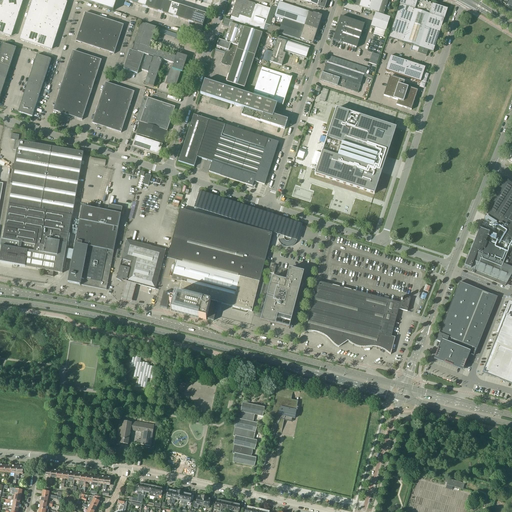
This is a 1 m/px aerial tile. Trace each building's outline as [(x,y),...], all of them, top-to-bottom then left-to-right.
[(5,0),(5,3),(21,9),(21,8),(22,4),(23,3),(22,3),(23,0),(5,0)] [(50,0),(48,7),(56,10),(59,0),(50,0)] [(59,0),(56,10),(64,12),(65,12),(64,12),(66,8),(66,7),(67,4),(66,2),(64,1),(63,1),(59,0)] [(80,0),(114,11),(117,0),(80,0)] [(147,0),(145,8),(153,10),(155,0),(147,0)] [(162,0),(155,0),(153,10),(160,13),(164,1),(162,0)] [(231,17),(230,20),(232,20),(263,31),(264,29),(265,24),(270,26),(277,7),(274,6),(271,5),(270,9),(257,4),(257,5),(255,5),(255,4),(243,0),(236,0),(231,16),(231,17)] [(297,0),(319,7),(318,8),(321,9),(321,8),(324,9),(327,0),(297,0)] [(345,2),(343,8),(355,11),(361,14),(362,12),(361,12),(362,8),(383,15),(387,4),(388,1),(388,0),(392,0),(395,1),(395,0),(353,0),(353,1),(352,4),(345,2)] [(444,19),(445,17),(448,9),(419,0),(401,0),(400,5),(389,38),(433,53),(433,52),(444,19)] [(164,1),(160,13),(168,15),(172,3),(164,1)] [(29,11),(45,16),(48,7),(40,4),(32,2),(31,6),(30,6),(30,7),(29,11)] [(275,15),(284,19),(299,24),(316,29),(320,16),(309,13),(309,12),(279,2),(275,15)] [(5,3),(1,13),(18,18),(18,17),(19,14),(19,13),(21,9),(5,3)] [(172,3),(168,15),(175,17),(179,6),(172,3)] [(179,6),(175,17),(183,20),(187,8),(179,6)] [(48,7),(45,16),(61,22),(61,21),(63,17),(63,18),(63,16),(64,13),(64,12),(56,10),(48,7)] [(187,8),(183,20),(191,22),(195,11),(187,8)] [(26,20),(26,21),(42,26),(45,16),(29,11),(29,12),(27,15),(27,16),(26,20)] [(195,11),(191,22),(203,26),(206,15),(195,11)] [(85,12),(80,27),(90,30),(95,16),(90,15),(90,14),(85,12)] [(1,13),(0,17),(0,22),(6,25),(15,28),(15,27),(16,23),(16,22),(17,19),(18,19),(18,18),(1,13)] [(385,31),(386,31),(390,17),(375,13),(371,26),(375,28),(385,31)] [(45,16),(42,26),(58,31),(59,27),(60,27),(60,26),(61,22),(45,16)] [(95,16),(90,30),(100,33),(104,19),(99,17),(99,18),(95,16)] [(333,40),(357,48),(365,24),(341,16),(333,40)] [(104,19),(100,33),(109,36),(114,23),(109,21),(109,20),(104,19)] [(223,25),(229,27),(227,34),(231,35),(228,43),(231,44),(238,46),(239,42),(257,48),(263,31),(225,19),(223,25)] [(299,24),(284,19),(279,33),(300,40),(300,39),(311,42),(316,29),(299,24)] [(23,30),(31,33),(39,35),(42,26),(26,21),(25,21),(26,21),(24,25),(24,26),(23,30)] [(114,23),(109,36),(119,40),(124,25),(118,23),(118,24),(114,23)] [(137,74),(144,54),(154,57),(153,58),(147,56),(142,70),(149,72),(145,84),(153,87),(162,60),(172,63),(165,83),(176,87),(181,72),(182,72),(187,57),(177,53),(176,57),(150,48),(156,28),(141,23),(135,42),(132,50),(130,50),(123,69),(137,74)] [(6,25),(3,35),(4,35),(7,36),(8,36),(10,37),(12,36),(12,35),(13,33),(13,32),(14,28),(15,28),(6,25)] [(42,26),(39,35),(47,38),(55,41),(55,40),(56,37),(57,35),(58,32),(58,31),(42,26)] [(80,27),(76,41),(81,43),(81,42),(86,44),(90,30),(80,27)] [(375,28),(373,34),(383,37),(385,31),(375,28)] [(159,34),(180,40),(181,36),(161,29),(159,34)] [(21,36),(20,38),(21,40),(23,41),(24,42),(24,41),(27,42),(28,43),(31,33),(23,30),(22,31),(21,34),(21,35),(21,36)] [(90,30),(86,44),(90,45),(90,46),(95,48),(100,33),(90,30)] [(31,33),(28,43),(31,44),(32,44),(35,45),(36,45),(39,35),(31,33)] [(100,33),(95,48),(100,49),(100,48),(105,50),(109,36),(100,33)] [(217,47),(216,48),(220,49),(220,48),(228,50),(229,51),(231,44),(228,43),(231,35),(227,34),(225,34),(223,41),(219,40),(218,43),(217,44),(218,44),(217,47)] [(39,35),(36,45),(39,46),(40,47),(43,48),(44,48),(47,38),(39,35)] [(109,36),(105,50),(109,51),(109,52),(114,54),(119,40),(109,36)] [(278,36),(269,62),(281,66),(285,54),(290,55),(290,53),(300,56),(299,58),(304,60),(305,58),(306,58),(308,50),(309,50),(310,47),(278,36)] [(47,38),(44,48),(47,49),(48,49),(50,50),(52,49),(53,46),(54,45),(55,41),(47,38)] [(223,57),(222,61),(222,62),(222,63),(223,64),(224,64),(224,65),(228,66),(228,65),(231,67),(226,82),(245,88),(252,64),(255,56),(257,48),(239,42),(238,46),(231,44),(229,51),(228,50),(227,52),(225,53),(224,58),(223,57)] [(0,97),(16,48),(2,43),(0,49),(0,97)] [(71,55),(70,60),(84,65),(87,55),(74,51),(72,56),(71,55)] [(32,117),(51,59),(37,55),(18,112),(32,117)] [(87,55),(84,65),(99,70),(100,65),(99,65),(101,60),(87,55)] [(421,82),(425,67),(391,56),(386,71),(421,82)] [(69,66),(67,70),(81,75),(84,65),(70,60),(68,65),(69,66)] [(364,74),(327,62),(326,64),(323,73),(320,80),(358,93),(364,74)] [(84,65),(81,75),(95,79),(96,75),(97,75),(99,70),(84,65)] [(272,102),(277,104),(282,105),(291,77),(262,67),(253,96),(272,102)] [(65,74),(63,79),(78,84),(81,75),(67,70),(66,75),(65,74)] [(81,75),(78,84),(92,89),(94,84),(93,84),(95,79),(81,75)] [(402,107),(405,108),(406,108),(411,110),(411,109),(413,105),(414,100),(415,100),(414,100),(416,96),(416,95),(417,91),(418,91),(418,90),(417,90),(413,89),(412,89),(408,87),(403,86),(405,82),(405,81),(404,81),(400,79),(399,79),(395,78),(391,76),(390,76),(390,77),(389,81),(388,81),(387,86),(385,90),(385,91),(384,95),(384,96),(389,97),(390,98),(393,99),(394,99),(398,100),(397,104),(396,105),(397,105),(401,107),(402,107)] [(63,85),(61,89),(75,94),(78,84),(63,79),(62,84),(63,85)] [(202,88),(200,94),(244,108),(241,115),(275,126),(274,126),(284,129),(288,120),(273,115),(277,104),(272,102),(253,96),(205,80),(203,87),(202,88)] [(104,87),(102,92),(117,97),(120,87),(106,83),(105,88),(104,87)] [(78,84),(75,94),(88,98),(90,94),(91,94),(92,89),(78,84)] [(120,87),(117,97),(131,102),(133,97),(132,96),(134,92),(120,87)] [(328,90),(323,88),(319,100),(325,102),(328,90)] [(59,94),(57,99),(58,99),(67,102),(72,103),(75,94),(61,89),(60,94),(59,94)] [(102,98),(100,102),(114,106),(117,97),(102,92),(101,97),(102,98)] [(75,94),(72,103),(76,105),(86,108),(88,103),(87,103),(88,98),(75,94)] [(114,106),(111,116),(115,118),(124,120),(124,121),(125,121),(127,116),(126,115),(129,106),(130,107),(131,102),(117,97),(114,106)] [(175,107),(144,97),(140,109),(171,119),(175,107)] [(209,104),(227,110),(229,104),(210,98),(209,104)] [(56,103),(53,111),(63,114),(67,102),(58,99),(57,103),(56,103)] [(67,102),(63,114),(68,115),(73,116),(76,105),(72,103),(67,102)] [(98,106),(96,111),(106,114),(111,116),(114,106),(100,102),(99,107),(98,106)] [(76,105),(73,116),(77,118),(82,120),(86,108),(76,105)] [(316,170),(314,175),(324,178),(331,180),(329,184),(357,193),(358,189),(365,191),(374,195),(379,179),(381,173),(381,172),(381,171),(380,171),(384,157),(386,158),(386,156),(387,157),(396,128),(362,117),(362,118),(356,116),(356,115),(336,108),(329,132),(327,138),(326,139),(323,148),(323,149),(320,158),(320,159),(317,170),(316,170)] [(171,119),(140,109),(136,121),(140,122),(167,131),(171,119)] [(96,111),(92,123),(97,125),(98,124),(102,126),(106,114),(96,111)] [(106,114),(102,126),(107,127),(106,128),(111,130),(115,118),(111,116),(106,114)] [(184,145),(178,162),(194,167),(197,157),(212,162),(225,125),(194,115),(193,117),(192,118),(184,144),(184,145)] [(115,118),(111,130),(121,133),(124,125),(123,125),(124,121),(124,120),(115,118)] [(163,143),(167,131),(140,122),(136,134),(136,136),(136,135),(132,147),(159,155),(163,144),(162,144),(163,143)] [(212,162),(209,172),(220,176),(247,185),(246,185),(247,187),(249,188),(250,187),(250,188),(251,188),(252,188),(252,187),(253,188),(254,187),(255,185),(255,184),(255,182),(256,182),(264,185),(278,143),(268,139),(225,125),(212,162)] [(13,150),(18,151),(8,207),(7,207),(7,208),(8,209),(6,218),(5,218),(5,221),(6,221),(3,239),(2,239),(0,245),(2,245),(0,254),(0,262),(47,271),(47,276),(53,277),(54,272),(62,273),(63,268),(64,268),(68,243),(84,152),(18,141),(19,135),(11,134),(10,140),(15,140),(13,150)] [(151,178),(151,176),(146,175),(144,185),(149,186),(149,183),(152,183),(153,179),(151,178)] [(505,226),(511,213),(511,182),(504,178),(499,179),(486,214),(501,223),(505,226)] [(79,224),(67,282),(107,291),(108,284),(107,283),(112,260),(122,207),(109,205),(108,212),(82,206),(82,207),(79,224)] [(204,299),(252,311),(253,308),(272,233),(195,213),(192,225),(189,224),(188,229),(190,230),(187,242),(243,256),(238,276),(176,260),(172,279),(181,282),(179,292),(179,295),(175,294),(173,300),(171,299),(170,304),(172,304),(171,311),(171,310),(199,318),(206,320),(206,319),(214,321),(218,306),(210,304),(211,303),(204,301),(204,299)] [(504,233),(499,241),(498,240),(499,237),(489,233),(490,233),(479,229),(463,269),(496,282),(505,286),(511,273),(511,213),(505,226),(501,223),(497,229),(504,233)] [(166,250),(127,240),(116,279),(126,282),(136,284),(155,289),(166,250)] [(285,280),(272,277),(260,321),(275,325),(277,318),(291,322),(303,276),(287,272),(285,280)] [(136,284),(126,282),(122,301),(131,304),(136,284)] [(390,355),(391,352),(395,339),(393,338),(391,337),(399,309),(407,312),(411,300),(401,297),(400,303),(318,282),(305,332),(307,332),(309,332),(311,332),(314,332),(316,332),(318,333),(320,333),(322,334),(324,335),(327,338),(330,340),(331,341),(332,343),(334,344),(335,345),(337,346),(338,347),(339,347),(348,341),(349,342),(350,343),(352,344),(354,345),(355,346),(357,346),(358,347),(360,347),(362,347),(363,347),(365,347),(367,347),(370,347),(373,347),(374,347),(376,347),(378,348),(380,348),(383,350),(385,351),(387,352),(390,355)] [(459,282),(439,334),(439,333),(436,341),(440,343),(438,349),(434,359),(463,370),(466,360),(469,354),(473,356),(476,348),(497,297),(459,282)] [(171,294),(164,292),(160,307),(167,309),(171,294)] [(486,363),(482,373),(497,379),(511,385),(511,305),(510,305),(499,331),(493,346),(487,363),(486,363)] [(136,368),(135,371),(134,377),(137,378),(137,377),(139,377),(137,387),(140,388),(140,387),(146,388),(148,376),(154,378),(156,367),(148,366),(148,363),(143,362),(143,363),(140,363),(141,358),(133,356),(130,368),(133,368),(134,367),(136,368)] [(294,419),(298,401),(276,396),(272,415),(269,431),(281,434),(284,420),(292,422),(292,418),(294,418),(294,419)] [(252,423),(254,414),(262,416),(264,408),(243,404),(241,412),(243,412),(241,420),(236,419),(234,427),(235,427),(233,436),(235,437),(234,445),(232,454),(235,454),(233,462),(254,466),(256,458),(250,457),(252,449),(255,449),(256,441),(253,440),(255,432),(257,424),(252,423)] [(126,421),(125,422),(119,421),(115,446),(120,447),(120,443),(128,445),(130,430),(142,432),(140,444),(151,446),(154,425),(150,425),(150,424),(150,425),(147,424),(146,424),(143,424),(143,423),(143,424),(140,423),(139,423),(136,423),(136,422),(131,422),(131,423),(129,422),(129,421),(128,421),(127,421),(126,421)] [(104,484),(103,490),(106,490),(107,485),(110,485),(111,477),(105,476),(104,484)] [(446,485),(463,490),(465,484),(448,479),(447,483),(446,485)] [(132,498),(132,501),(139,503),(142,503),(143,498),(145,485),(143,485),(143,484),(140,483),(140,484),(139,484),(138,487),(136,487),(135,490),(138,491),(137,494),(139,494),(138,499),(132,498)] [(145,485),(143,498),(145,499),(146,493),(149,494),(150,494),(151,486),(148,485),(148,486),(145,485)] [(149,494),(149,496),(155,497),(157,487),(155,487),(155,486),(151,486),(150,494),(149,494)] [(155,498),(158,499),(159,496),(162,496),(163,489),(163,488),(159,487),(159,488),(157,487),(155,497),(155,498)] [(11,488),(11,491),(13,491),(12,494),(12,495),(21,496),(22,490),(16,489),(11,488)] [(166,494),(166,497),(167,498),(166,498),(170,499),(169,505),(171,505),(172,503),(174,491),(172,491),(172,490),(169,489),(169,490),(168,490),(167,494),(166,494)] [(43,491),(42,497),(49,498),(54,499),(57,500),(57,497),(51,496),(49,495),(49,492),(43,491)] [(174,491),(172,503),(174,504),(175,500),(178,500),(180,491),(177,491),(176,492),(174,491)] [(184,505),(183,508),(185,508),(186,505),(187,505),(187,502),(190,503),(192,495),(191,495),(192,494),(188,494),(186,494),(184,505)] [(91,497),(89,503),(91,504),(97,507),(100,501),(99,501),(101,497),(92,496),(91,497)] [(195,502),(193,507),(198,508),(199,505),(203,506),(204,497),(201,496),(200,497),(198,496),(197,502),(195,502)] [(203,506),(202,507),(209,508),(211,499),(208,499),(208,497),(204,497),(203,506)] [(8,500),(8,502),(13,503),(12,507),(19,508),(20,502),(11,500),(8,500)] [(215,504),(214,507),(215,508),(214,510),(218,511),(217,511),(220,511),(222,501),(216,500),(216,504),(215,504)] [(222,501),(220,511),(222,511),(223,510),(227,510),(228,503),(222,501)]
